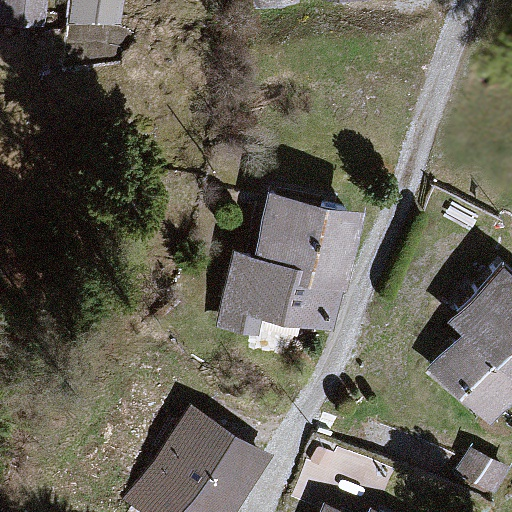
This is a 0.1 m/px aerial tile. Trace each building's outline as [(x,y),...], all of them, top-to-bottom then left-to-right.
[(123,0),(70,0),(69,30),(122,32),(123,0)] [(293,0),(248,0),(252,15),(294,6),(293,0)] [(345,199),(253,184),(243,248),(221,245),(211,309),(324,327),(345,199)] [(511,279),(499,269),(416,367),(486,425),(511,394),(511,279)] [(181,403),(138,473),(202,511),(227,511),(264,453),(181,403)] [(499,468),(461,449),(446,478),(485,497),(499,468)]
